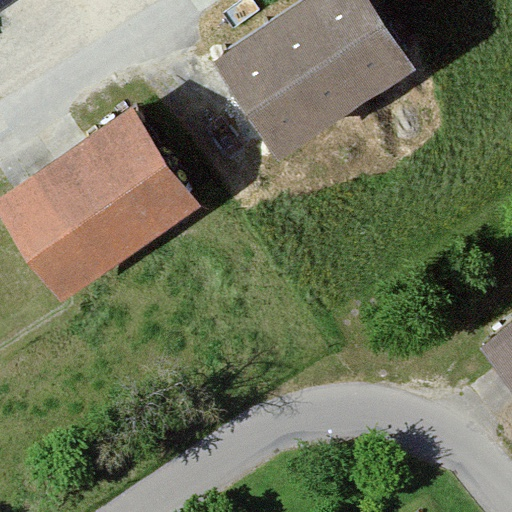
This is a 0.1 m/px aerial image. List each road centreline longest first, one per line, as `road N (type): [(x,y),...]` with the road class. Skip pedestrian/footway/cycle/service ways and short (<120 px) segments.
road 1 (residential): [(137,511),(260,432),(346,409),(449,438),(510,511)]
road 2 (residential): [(0,126),(186,2)]
